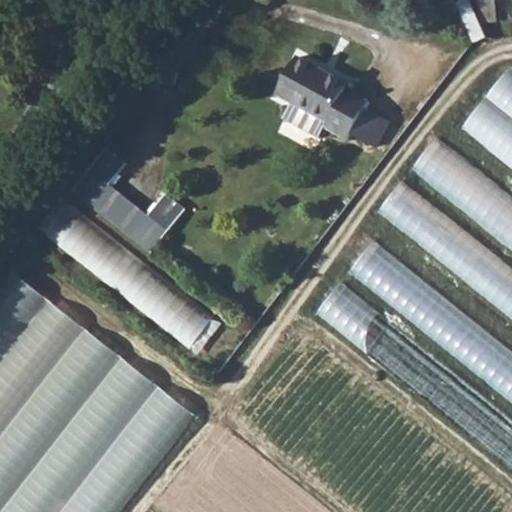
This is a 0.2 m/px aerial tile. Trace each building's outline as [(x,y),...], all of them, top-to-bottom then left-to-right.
[(314,68),(294,105),(344,131),(341,138),(366,151),(386,115),(360,102),(363,95),(314,68)] [(511,68),(463,132),(511,168),(511,68)] [(511,194),(438,140),(413,174),(511,247),(511,194)] [(75,192),(158,250),(189,206),(165,189),(150,210),(115,185),(131,161),(108,145),(75,192)] [(439,233),(452,216),(406,181),(382,212),(471,280),(472,278),(453,263),(462,251),(439,233)] [(70,204),(46,236),(203,352),(227,320),(70,204)] [(511,353),(373,245),(351,273),(511,397),(511,353)] [(0,511),(122,511),(199,409),(12,272),(0,287),(0,511)] [(511,416),(341,286),(319,314),(511,461),(511,416)]
